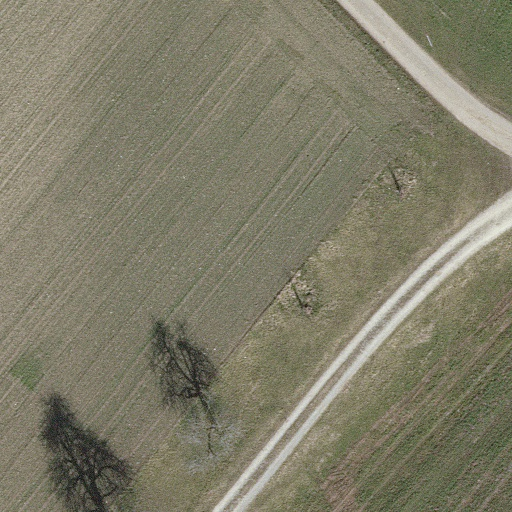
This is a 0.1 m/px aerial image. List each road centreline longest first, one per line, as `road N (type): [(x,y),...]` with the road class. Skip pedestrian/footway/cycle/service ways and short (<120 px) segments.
road 1 (track): [(511,213),(472,235),(383,324),(228,511)]
road 2 (track): [(346,0),(441,97),(511,140)]
